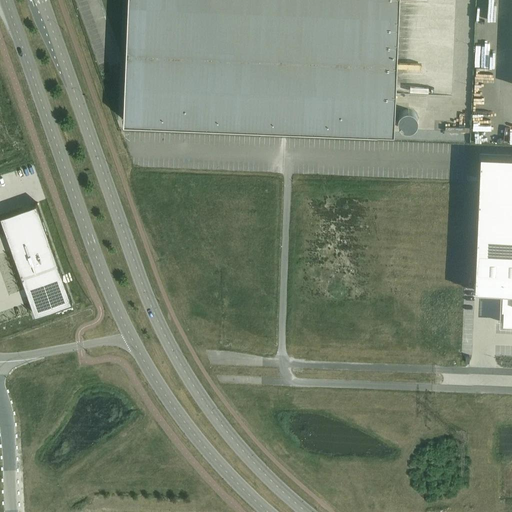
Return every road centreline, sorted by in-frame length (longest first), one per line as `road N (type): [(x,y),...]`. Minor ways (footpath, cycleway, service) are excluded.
road 1 (tertiary): [(306,511),(231,435),(165,337),(41,0)]
road 2 (tertiary): [(5,0),(130,336)]
road 3 (unclassified): [(281,362),(290,381),(511,390)]
road 4 (unclassified): [(511,372),(281,362)]
road 5 (tertiary): [(130,336),(197,439),(267,511)]
road 6 (unclassified): [(130,336),(0,357)]
